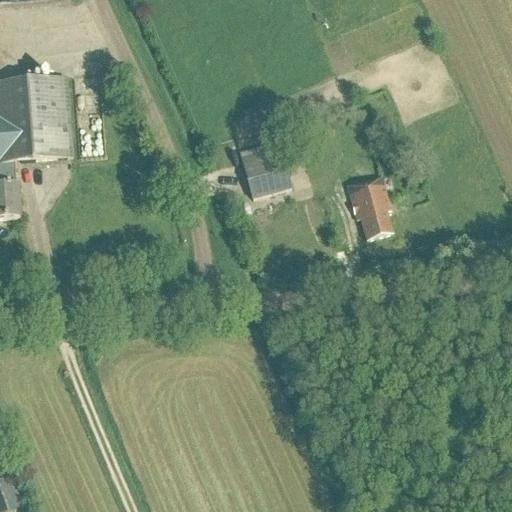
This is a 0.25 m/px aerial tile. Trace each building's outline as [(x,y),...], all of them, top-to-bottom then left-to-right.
[(0,224),(19,223),(15,167),(71,163),(66,82),(0,87),(0,224)] [(262,146),(268,161),(287,154),(281,138),(262,146)] [(253,204),(292,194),(283,159),(244,169),(253,204)] [(314,187),(307,167),(287,173),(294,194),(314,187)] [(391,217),(382,183),(347,192),(356,226),(361,225),(366,247),(392,240),(387,219),(391,217)] [(0,485),(0,511),(17,511),(6,483),(0,485)]
